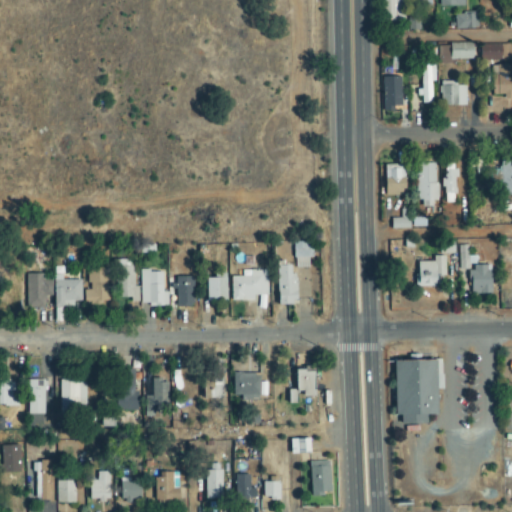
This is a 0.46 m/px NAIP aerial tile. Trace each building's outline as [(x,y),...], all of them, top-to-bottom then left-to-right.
[(399,0),(379,0),(380,24),(400,23),(399,0)] [(437,0),(438,7),(463,8),(463,0),(437,0)] [(454,15),(454,30),(477,29),(477,14),(454,15)] [(451,65),(451,61),(472,60),(472,44),(440,45),(441,65),(451,65)] [(480,61),(509,62),(509,46),(480,45),(480,61)] [(434,65),(420,65),(420,105),(430,105),(430,82),(435,82),(434,65)] [(511,65),(496,65),(496,75),(492,75),(492,98),(511,97),(511,65)] [(401,107),(400,78),(381,78),(382,112),(393,112),(393,108),(401,107)] [(465,106),(465,86),(439,87),(440,107),(465,106)] [(511,166),(508,166),(508,162),(500,162),(501,196),(511,195),(511,166)] [(435,163),(417,164),(418,206),(436,205),(435,163)] [(383,196),(403,197),(404,167),(384,166),(383,196)] [(442,204),(455,204),(454,170),(442,170),(442,204)] [(390,219),(391,230),(408,229),(408,210),(400,210),(400,219),(390,219)] [(293,269),(308,269),(308,258),(312,258),(312,242),(293,243),(293,269)] [(416,263),(416,287),(444,287),(444,257),(433,257),(433,263),(416,263)] [(133,287),(132,260),(114,261),(115,299),(130,298),(130,303),(138,303),(138,287),(133,287)] [(277,305),(296,304),(296,274),(291,274),(290,265),(276,266),(277,305)] [(490,294),(490,267),(468,267),(469,294),(490,294)] [(87,269),(87,291),(83,291),(84,306),(108,305),(107,268),(87,269)] [(267,296),(266,270),(249,270),(249,277),(230,277),(230,301),(253,301),(253,296),(267,296)] [(162,271),(140,271),(140,306),(167,306),(167,292),(162,292),(162,271)] [(25,309),(44,309),(45,296),(50,296),(50,274),(26,274),(25,309)] [(81,305),(80,280),(61,280),(61,275),(53,275),(53,306),(81,305)] [(174,307),(192,307),(193,277),(175,277),(174,307)] [(205,278),(205,301),(226,301),(225,278),(205,278)] [(394,416),(400,416),(400,425),(426,425),(426,416),(437,415),(436,390),(441,390),(441,360),(393,361),(394,416)] [(135,411),(135,370),(119,370),(119,396),(102,396),(102,412),(107,412),(107,404),(116,404),(116,411),(135,411)] [(314,395),(314,371),(294,371),(295,395),(314,395)] [(222,399),(221,372),(202,373),(203,400),(222,399)] [(231,398),(258,399),(259,374),(232,373),(231,398)] [(0,406),(14,407),(14,380),(0,380),(0,406)] [(27,415),(44,415),(43,380),(27,380),(27,415)] [(166,403),(167,380),(151,380),(151,402),(145,402),(145,416),(159,417),(159,403),(166,403)] [(66,394),(60,394),(60,398),(68,398),(68,404),(84,405),(85,382),(66,382),(66,394)] [(290,455),(309,454),(309,439),(289,440),(290,455)] [(19,445),(0,446),(1,473),(20,472),(19,445)] [(48,501),(49,462),(34,462),(33,489),(38,489),(38,500),(48,501)] [(309,467),(310,495),(330,495),(329,467),(309,467)] [(221,470),(204,470),(204,499),(221,499),(221,470)] [(90,501),(107,501),(108,473),(91,472),(90,501)] [(172,473),(155,472),(154,503),(178,504),(179,489),(172,489),(172,473)] [(255,489),(249,489),(249,474),(234,475),(235,498),(255,498),(255,489)] [(262,500),(279,500),(279,479),(262,479),(262,500)] [(55,504),(74,503),(74,481),(55,482),(55,504)] [(137,498),(136,482),(119,482),(119,499),(137,498)]
